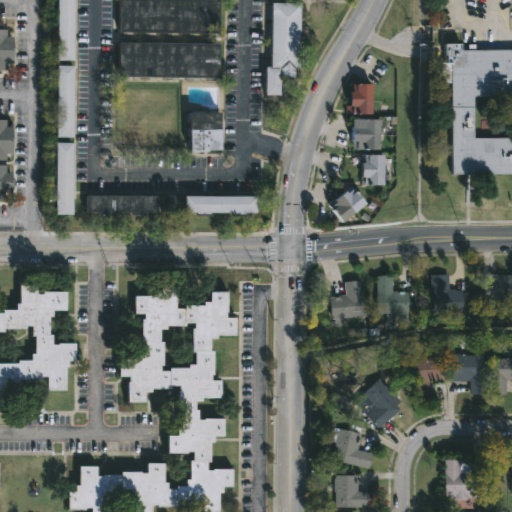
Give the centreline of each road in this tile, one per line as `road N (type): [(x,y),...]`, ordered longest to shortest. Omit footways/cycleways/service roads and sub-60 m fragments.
road 1 (tertiary): [(0,250),(292,250)]
road 2 (tertiary): [(292,250),(307,131),(374,0)]
road 3 (tertiary): [(291,511),(292,250)]
road 4 (tertiary): [(292,250),(511,236)]
road 5 (residential): [(404,511),(409,453),(429,433),(511,429)]
